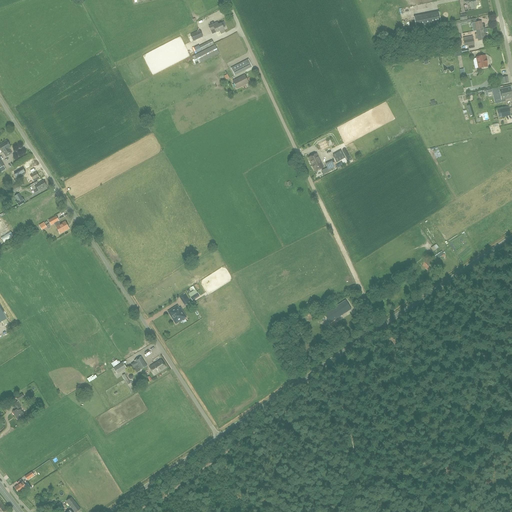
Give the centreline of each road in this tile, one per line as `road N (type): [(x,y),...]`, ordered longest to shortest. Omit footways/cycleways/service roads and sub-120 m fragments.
road 1 (unclassified): [(218,436),(0,99)]
road 2 (unclassified): [(218,436),(511,236)]
road 3 (unclassified): [(318,197),(227,0)]
road 4 (unknown): [(224,453),(313,396),(333,397),(344,378),(395,341)]
road 5 (track): [(377,328),(318,197)]
road 6 (unknown): [(395,341),(511,258)]
road 7 (unclassified): [(108,511),(218,436)]
